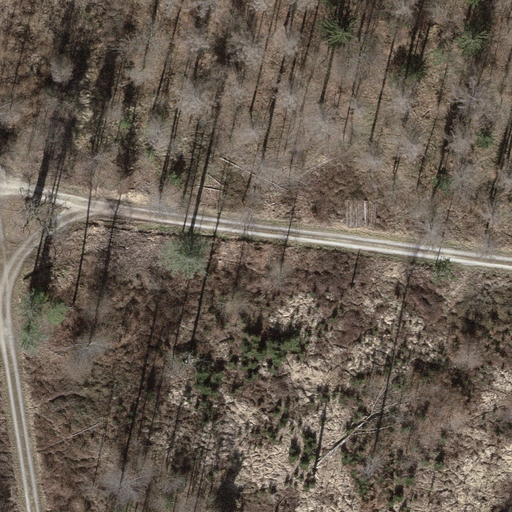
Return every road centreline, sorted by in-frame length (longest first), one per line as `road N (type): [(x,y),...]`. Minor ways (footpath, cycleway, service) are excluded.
road 1 (track): [(11,341),(30,274),(85,231),(144,209),(511,261)]
road 2 (track): [(0,274),(36,511)]
road 3 (track): [(0,189),(144,209)]
